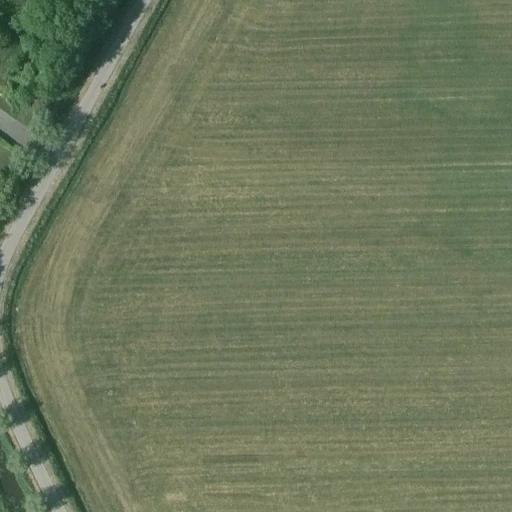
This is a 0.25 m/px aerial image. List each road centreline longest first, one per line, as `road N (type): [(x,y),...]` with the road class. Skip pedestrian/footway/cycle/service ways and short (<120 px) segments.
road 1 (unclassified): [(0,268),(147,0)]
road 2 (unclassified): [(61,511),(0,385)]
